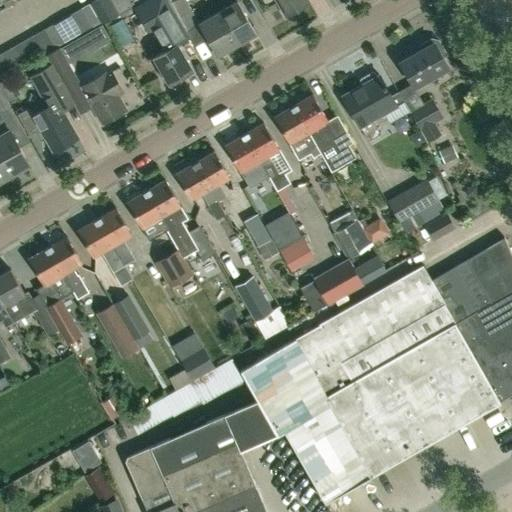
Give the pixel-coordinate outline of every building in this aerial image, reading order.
[(101,0),(94,0),(90,3),(100,22),(102,24),(105,22),(112,18),(101,0)] [(111,0),(101,0),(112,18),(119,14),(119,13),(111,0)] [(182,21),(184,25),(196,19),(185,0),(172,0),(182,21)] [(218,11),(237,44),(256,33),(237,0),(218,11)] [(277,0),(286,15),(309,2),(308,0),(277,0)] [(90,3),(80,8),(91,27),(100,22),(90,3)] [(80,8),(71,13),(82,32),(91,27),(80,8)] [(217,55),(237,44),(218,11),(198,22),(217,55)] [(71,13),(62,19),(72,38),(82,32),(71,13)] [(62,19),(52,24),(63,43),(72,38),(62,19)] [(52,24),(43,29),(54,48),(63,43),(52,24)] [(43,29),(33,35),(44,54),(54,48),(43,29)] [(170,33),(168,30),(157,36),(166,50),(154,58),(169,84),(194,69),(172,32),(170,33)] [(33,35),(24,40),(35,59),(44,54),(33,35)] [(420,45),(423,49),(400,62),(412,84),(414,86),(447,67),(442,58),(446,55),(438,40),(432,38),(420,45)] [(24,40),(15,45),(25,64),(35,59),(24,40)] [(15,45),(5,51),(16,70),(25,64),(15,45)] [(75,104),(88,97),(102,122),(126,108),(118,94),(124,91),(112,70),(106,73),(105,71),(83,84),(61,47),(47,55),(52,63),(75,104)] [(5,51),(0,53),(0,62),(7,75),(16,70),(5,51)] [(63,111),(75,104),(52,63),(28,76),(45,107),(34,113),(31,107),(19,114),(30,134),(42,127),(54,149),(77,136),(63,111)] [(375,125),(387,119),(389,123),(409,112),(408,110),(399,93),(392,98),(378,74),(377,75),(375,73),(371,71),(360,78),(358,82),(360,85),(343,95),(361,126),(362,125),(370,139),(380,134),(375,125)] [(0,113),(12,107),(0,85),(0,113)] [(293,105),(294,105),(331,171),(356,157),(349,144),(353,142),(337,114),(327,120),(312,94),(293,105)] [(441,134),(436,122),(443,118),(432,97),(408,110),(409,112),(420,130),(427,142),(441,134)] [(312,157),(320,152),(293,105),(274,116),(289,143),(288,143),(298,160),(310,153),(312,157)] [(0,160),(8,175),(30,163),(3,116),(0,117),(0,160)] [(244,133),(266,172),(268,175),(271,181),(276,191),(291,182),(285,173),(291,169),(263,122),(244,133)] [(266,172),(244,133),(224,145),(249,187),(268,175),(266,172)] [(195,162),(218,201),(225,196),(218,184),(229,178),(214,151),(195,162)] [(0,180),(8,175),(0,160),(0,180)] [(195,162),(176,173),(191,199),(202,194),(209,206),(216,219),(225,214),(218,201),(195,162)] [(405,233),(432,217),(427,207),(439,200),(426,177),(386,200),(405,233)] [(146,191),(168,229),(179,247),(178,248),(184,257),(196,251),(185,232),(188,231),(182,221),(187,218),(181,206),(165,179),(146,191)] [(280,189),(270,193),(275,207),(285,204),(280,189)] [(160,234),(168,229),(146,191),(127,202),(142,228),(153,222),(160,234)] [(376,205),(360,216),(376,240),(392,229),(376,205)] [(116,208),(97,219),(124,265),(134,259),(123,239),(131,234),(116,208)] [(433,237),(453,226),(446,212),(425,224),(433,237)] [(270,239),(255,213),(243,220),(258,246),(270,239)] [(113,272),(124,265),(97,219),(78,230),(93,256),(101,252),(113,272)] [(334,232),(349,258),(372,244),(368,238),(359,221),(358,219),(334,232)] [(201,260),(214,253),(198,225),(188,231),(185,232),(196,251),(201,260)] [(279,249),(292,271),(315,257),(302,235),(279,249)] [(77,274),(73,268),(82,262),(67,236),(48,247),(73,291),(77,298),(89,291),(78,274),(77,274)] [(462,318),(507,396),(511,393),(511,256),(504,238),(432,279),(423,264),(319,323),(320,325),(296,338),(240,369),(257,399),(256,400),(271,427),(326,396),(462,318)] [(68,343),(82,334),(60,298),(73,291),(48,247),(29,258),(54,302),(47,306),(59,328),(68,343)] [(169,287),(193,273),(184,257),(178,248),(154,261),(169,287)] [(381,257),(361,266),(369,284),(389,275),(381,257)] [(363,282),(354,268),(348,258),(347,259),(324,272),(338,297),(363,282)] [(59,328),(47,306),(39,293),(28,300),(10,269),(0,275),(0,298),(13,322),(34,310),(49,334),(59,328)] [(314,310),(338,297),(324,272),(313,278),(314,279),(300,287),(314,310)] [(234,285),(253,319),(272,308),(252,275),(234,285)] [(114,305),(139,348),(153,339),(148,330),(149,330),(128,294),(113,303),(114,305)] [(5,327),(13,322),(0,298),(0,323),(3,322),(5,327)] [(139,348),(114,305),(99,313),(124,356),(139,348)] [(500,400),(507,396),(462,318),(326,396),(271,427),(275,434),(282,431),(322,503),(501,402),(500,400)] [(0,362),(10,356),(0,338),(0,362)] [(202,347),(180,360),(191,380),(214,367),(202,347)] [(138,427),(184,405),(176,389),(130,411),(138,427)] [(275,434),(271,427),(256,400),(127,455),(125,461),(147,511),(266,511),(239,449),(275,434)] [(72,450),(77,459),(93,450),(88,441),(72,450)] [(84,475),(99,501),(115,491),(100,465),(84,475)]
